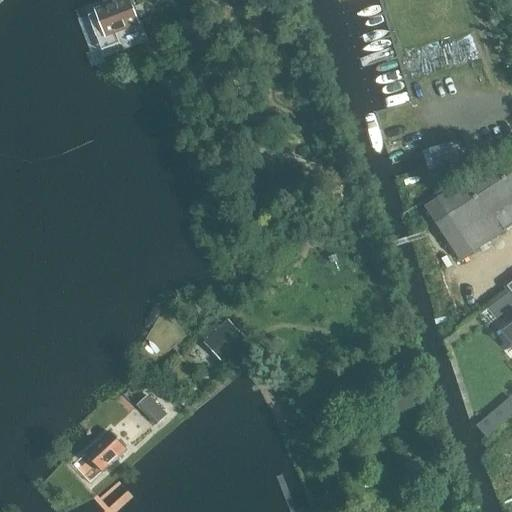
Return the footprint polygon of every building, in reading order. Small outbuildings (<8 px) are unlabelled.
[(107,36),(137,24),(128,1),(98,12),(107,36)] [(483,253),(493,246),(490,242),(511,227),(511,151),(425,209),(460,262),(480,248),(483,253)] [(222,361),(245,339),(229,322),(221,329),(216,324),(203,336),(208,342),(206,344),(222,361)] [(156,424),(166,414),(150,397),(139,406),(156,424)] [(511,416),(511,405),(510,403),(491,418),(499,427),(511,416)] [(102,473),(126,452),(110,434),(86,456),(102,473)]
